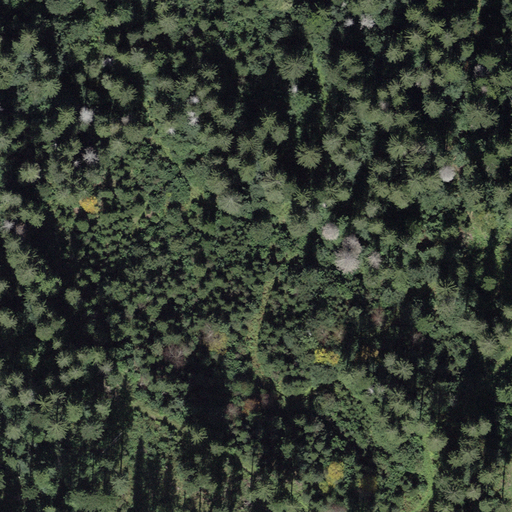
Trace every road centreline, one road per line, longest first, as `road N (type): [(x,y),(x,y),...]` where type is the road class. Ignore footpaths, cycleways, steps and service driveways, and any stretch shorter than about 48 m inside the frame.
road 1 (track): [(0,282),(44,294),(117,370),(133,401),(228,453),(308,511)]
road 2 (track): [(418,511),(432,493),(428,435),(511,353)]
